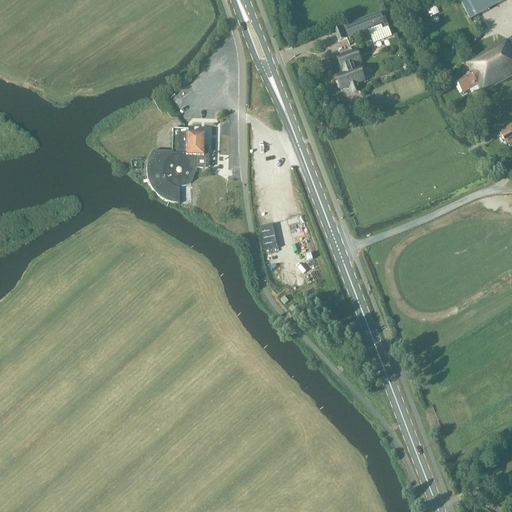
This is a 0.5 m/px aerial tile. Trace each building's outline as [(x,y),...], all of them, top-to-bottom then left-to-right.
[(458,0),(470,21),(507,0),(458,0)] [(334,31),(338,43),(368,31),(373,45),(392,37),(384,19),(383,19),(380,13),(334,31)] [(467,64),(471,72),(457,81),(464,93),(479,85),(483,93),(511,76),(511,45),(508,40),(467,64)] [(352,53),(338,59),(342,70),(343,70),(345,74),(336,78),(338,83),(337,83),(339,89),(340,89),(341,90),(349,87),(352,95),(360,92),(357,84),(364,81),(364,80),(366,79),(363,71),(361,72),(360,69),(356,70),(354,65),(360,63),(356,52),(352,53)] [(506,143),(508,145),(511,142),(511,128),(501,134),(503,137),(502,138),(505,143),(506,143)] [(155,193),(164,201),(168,203),(173,204),(178,204),(179,188),(184,187),(188,184),(192,180),(194,177),(195,173),(195,169),(206,169),(207,154),(211,154),(210,150),(207,150),(207,148),(203,147),(203,136),(188,136),(187,131),(173,131),(172,154),(153,153),(150,158),(148,164),(147,170),(147,177),(148,183),(151,189),(155,193)]
